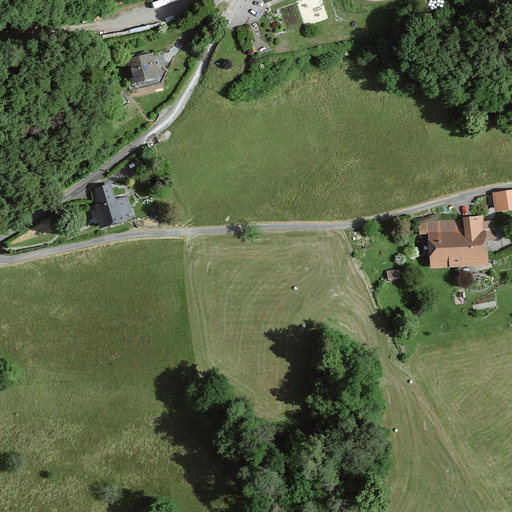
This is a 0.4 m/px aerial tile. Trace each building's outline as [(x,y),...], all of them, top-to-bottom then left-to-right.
[(267,0),(272,13),(304,0),(267,0)] [(127,60),(133,87),(162,81),(157,54),(127,60)] [(115,185),(91,192),(103,228),(127,220),(115,185)] [(511,191),(492,194),(494,211),(511,208),(511,191)] [(483,216),(424,222),(416,223),(417,236),(425,236),(428,270),(489,264),(487,241),(496,240),(495,221),(484,222),(483,216)]
